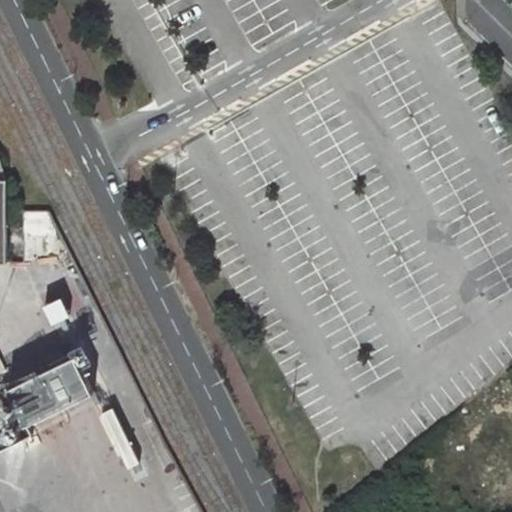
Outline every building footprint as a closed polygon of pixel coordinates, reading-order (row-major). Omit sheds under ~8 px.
[(0,254),(10,255),(6,169),(0,169),(0,254)] [(24,214),(32,244),(55,239),(47,208),(24,214)] [(105,356),(97,341),(89,345),(96,360),(105,356)] [(95,391),(114,431),(133,423),(113,381),(95,391)] [(64,407),(91,464),(122,449),(114,431),(95,391),(64,407)]
